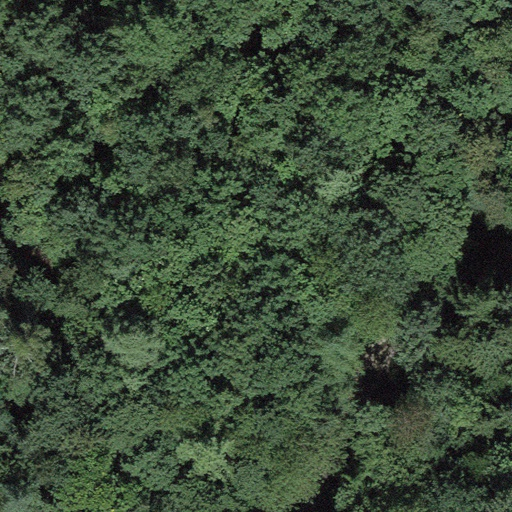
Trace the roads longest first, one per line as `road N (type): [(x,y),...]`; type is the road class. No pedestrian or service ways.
road 1 (track): [(290,511),(511,113)]
road 2 (track): [(156,511),(0,167)]
